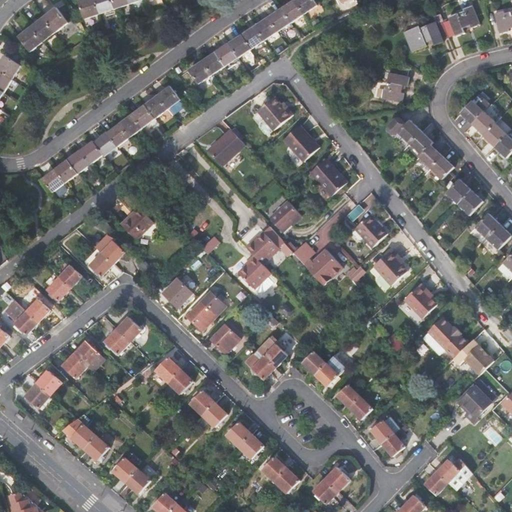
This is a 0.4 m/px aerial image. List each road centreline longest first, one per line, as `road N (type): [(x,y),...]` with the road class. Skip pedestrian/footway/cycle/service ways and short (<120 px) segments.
road 1 (residential): [(458,284),(283,67),(0,275)]
road 2 (residential): [(372,511),(392,491),(291,386),(256,411),(120,285),(0,384)]
road 3 (residential): [(255,0),(39,159),(0,163)]
road 4 (residential): [(511,55),(451,75),(439,109),(511,203)]
road 5 (secondary): [(0,422),(101,511)]
